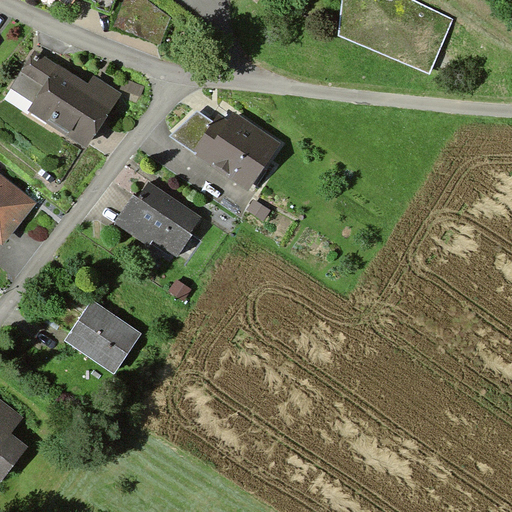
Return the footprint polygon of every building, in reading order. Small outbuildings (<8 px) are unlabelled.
[(75,0),(55,0),(69,9),(75,0)] [(146,0),(123,0),(113,29),(159,45),(169,17),(146,0)] [(473,100),(494,0),(280,0),(279,71),(473,100)] [(10,89),(33,104),(55,68),(32,54),(10,89)] [(87,85),(57,66),(55,68),(33,104),(27,113),(87,150),(122,94),(93,76),(87,85)] [(281,145),(233,111),(227,120),(220,115),(193,153),(248,192),(281,145)] [(36,205),(0,177),(0,244),(3,246),(36,205)] [(177,258),(203,220),(148,183),(136,201),(131,197),(113,225),(148,249),(153,242),(177,258)] [(141,336),(91,301),(62,342),(112,377),(141,336)] [(0,476),(21,449),(4,437),(17,419),(0,406),(0,476)]
